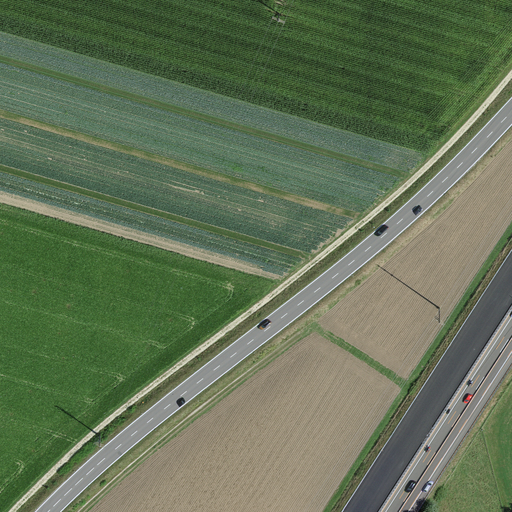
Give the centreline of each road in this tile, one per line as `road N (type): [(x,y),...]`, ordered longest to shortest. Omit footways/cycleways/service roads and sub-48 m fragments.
road 1 (track): [(511,73),(372,215),(84,440),(12,511)]
road 2 (primary): [(47,511),(384,235),(511,110)]
road 3 (track): [(79,511),(300,331)]
road 4 (motorway): [(511,283),(364,511)]
road 5 (motorway): [(397,511),(511,334)]
